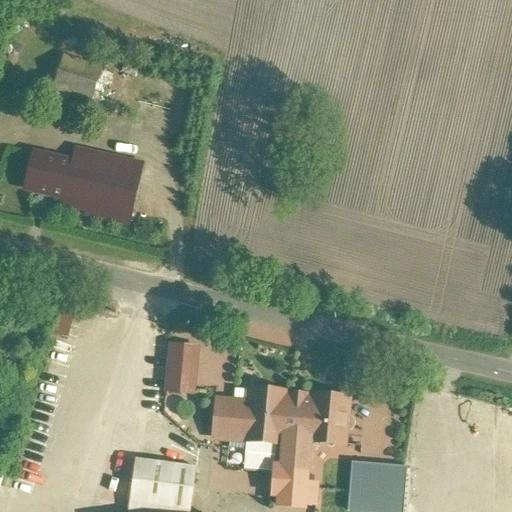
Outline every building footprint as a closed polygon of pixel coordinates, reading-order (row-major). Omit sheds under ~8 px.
[(102,69),(63,56),(50,92),(90,106),(102,69)] [(145,164),(75,148),(72,161),(33,153),(24,193),(64,202),(62,209),(85,214),(84,218),(131,228),(145,164)] [(57,316),(52,334),(66,338),(71,319),(57,316)] [(199,348),(168,346),(163,395),(195,398),(199,348)] [(354,397),(247,388),(246,403),(215,400),(212,442),(279,448),(278,466),(272,465),(269,501),(276,502),(275,510),(295,511),(306,511),(306,510),(318,511),(320,483),(310,482),(313,451),(349,454),(354,397)] [(190,511),(196,468),(134,461),(127,511),(190,511)] [(343,490),(400,497),(403,471),(346,464),(343,490)]
